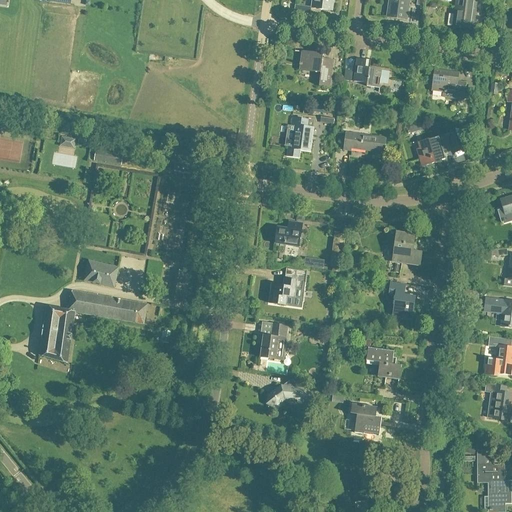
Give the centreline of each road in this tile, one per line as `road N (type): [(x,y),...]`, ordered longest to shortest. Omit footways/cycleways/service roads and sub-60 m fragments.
road 1 (tertiary): [(139,511),(195,447),(211,411),(244,182)]
road 2 (residential): [(421,486),(450,221),(442,193)]
road 3 (residential): [(244,182),(371,200),(442,193)]
road 4 (tertiary): [(244,182),(265,24)]
road 5 (residential): [(511,57),(355,35)]
